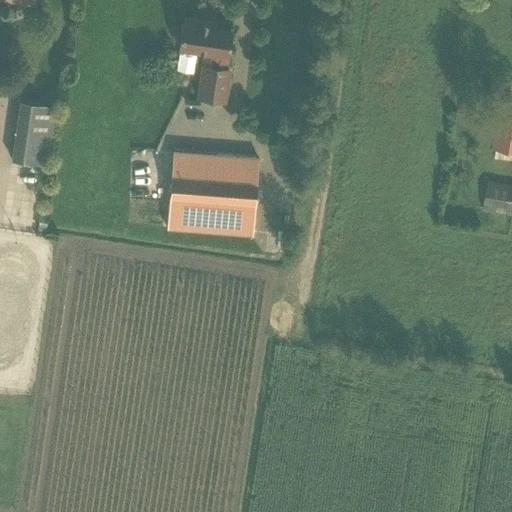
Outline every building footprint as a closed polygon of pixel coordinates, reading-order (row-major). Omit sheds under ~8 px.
[(223,69),(226,55),(227,55),(230,31),(213,29),(215,19),(185,15),(180,48),(205,52),(198,97),(224,101),(228,69),(223,69)] [(15,129),(10,159),(46,165),(55,105),(29,101),(25,130),(15,129)] [(511,112),(499,111),(493,148),(511,150),(511,112)] [(256,182),(258,158),(173,151),(166,227),(252,233),(256,182)] [(482,208),(511,213),(511,204),(511,185),(486,181),(482,208)] [(46,231),(46,223),(38,222),(37,230),(46,231)]
